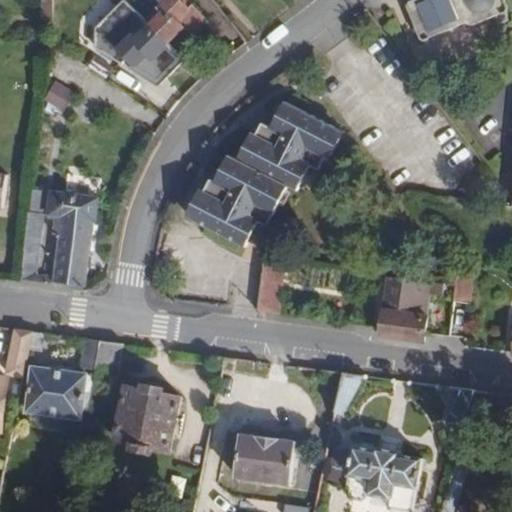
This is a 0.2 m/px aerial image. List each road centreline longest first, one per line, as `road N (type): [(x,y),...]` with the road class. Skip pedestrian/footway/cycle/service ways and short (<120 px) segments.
road 1 (residential): [(349,0),(200,114),(147,195),(124,318)]
road 2 (secondary): [(511,369),(124,318)]
road 3 (secondary): [(124,318),(0,301)]
